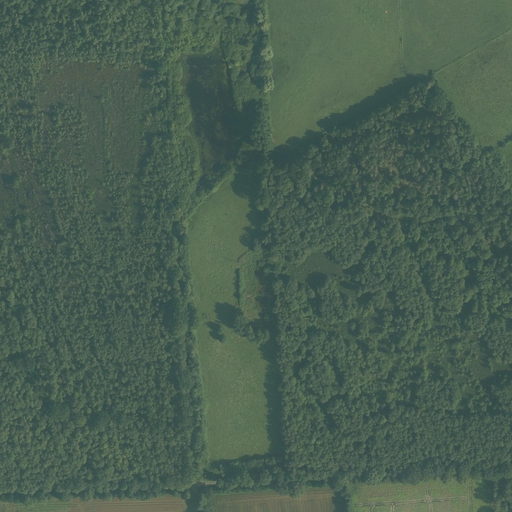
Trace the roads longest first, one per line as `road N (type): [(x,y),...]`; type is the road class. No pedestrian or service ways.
road 1 (track): [(194,484),(160,0)]
road 2 (unclassified): [(194,484),(511,461)]
road 3 (unclassified): [(0,488),(194,484)]
